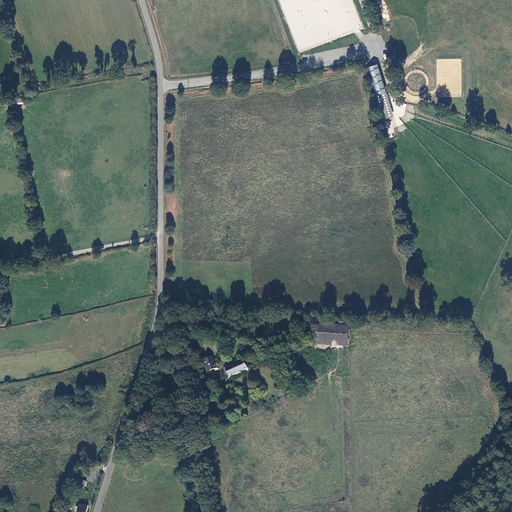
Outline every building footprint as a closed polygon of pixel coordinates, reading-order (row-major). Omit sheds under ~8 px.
[(332,24),(328,23),(324,24),(322,26),(319,24),(313,26),(310,26),(307,27),(306,29),(303,28),(298,30),(299,34),(299,36),(293,35),(298,51),(299,51),(326,42),(322,42),(341,36),(344,30),(347,30),(341,27),(345,28),(350,26),(354,26),(356,23),(353,21),(343,24),(335,23),(332,24)] [(394,116),(378,64),(367,68),(383,119),(394,116)] [(351,324),(318,322),(317,343),(350,345),(351,324)] [(212,356),(204,359),(207,367),(205,367),(207,374),(213,372),(212,370),(217,368),(212,356)] [(226,368),(230,378),(234,376),(234,374),(239,372),(240,375),(250,371),(245,359),(235,363),(235,364),(226,368)] [(84,488),(86,481),(78,478),(75,485),(84,488)]
